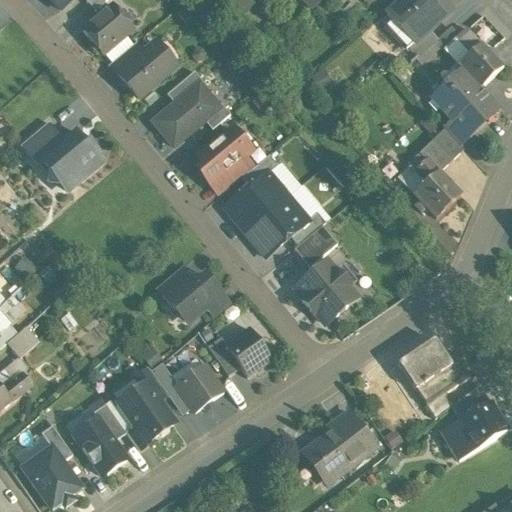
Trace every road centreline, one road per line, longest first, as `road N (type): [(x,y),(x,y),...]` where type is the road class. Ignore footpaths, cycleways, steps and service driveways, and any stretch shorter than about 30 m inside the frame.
road 1 (residential): [(11,0),(328,373)]
road 2 (residential): [(328,373),(125,511)]
road 3 (residential): [(468,262),(450,291),(328,373)]
